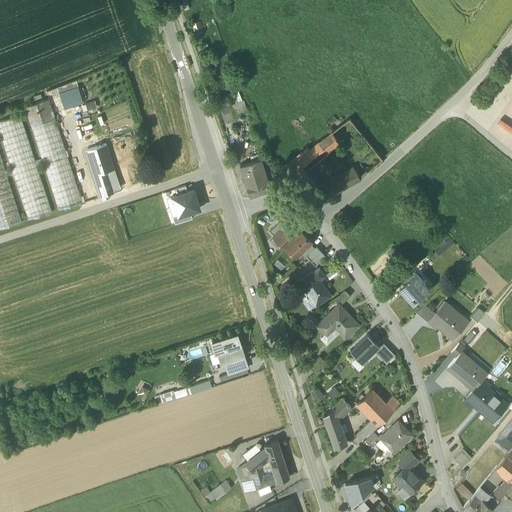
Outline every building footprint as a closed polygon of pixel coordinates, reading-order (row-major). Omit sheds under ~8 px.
[(208,44),(197,45),(198,55),(210,53),(208,44)] [(78,87),(59,93),(64,109),(83,102),(78,87)] [(223,123),(234,119),(229,107),(225,98),(217,101),(220,110),(219,111),(223,123)] [(49,99),(24,107),(41,159),(35,161),(20,115),(0,121),(0,136),(11,169),(5,171),(0,155),(0,229),(22,222),(7,177),(12,175),(27,220),(52,212),(37,167),(43,165),(58,211),(83,203),(49,99)] [(89,110),(98,108),(95,100),(86,103),(89,110)] [(236,104),(229,107),(234,119),(248,114),(243,101),(241,102),(236,104)] [(353,119),(335,129),(339,136),(357,125),(353,119)] [(308,137),(309,135),(308,134),(307,132),(306,131),(305,131),(303,131),(302,132),(301,134),(300,135),(301,137),(302,138),(303,139),(305,139),(306,139),(307,138),(308,137)] [(308,148),(283,168),(293,180),(302,172),(303,173),(339,143),(331,133),(309,151),(308,148)] [(106,144),(96,147),(87,150),(97,183),(109,179),(107,171),(114,169),(106,144)] [(260,159),(240,166),(247,186),(250,196),(277,187),(266,159),(260,161),(260,159)] [(367,172),(360,164),(354,169),(348,174),(328,185),(333,194),(360,179),(367,172)] [(293,180),(289,184),(304,202),(307,201),(311,197),(318,191),(317,190),(303,173),(302,172),(293,180)] [(109,179),(97,183),(94,184),(98,197),(113,193),(109,179)] [(320,188),(326,198),(333,194),(328,185),(320,188)] [(175,193),(170,195),(177,216),(177,218),(190,214),(201,210),(194,187),(186,189),(185,186),(174,190),(175,193)] [(177,218),(177,216),(172,217),(175,225),(192,219),(190,214),(177,218)] [(279,222),(269,232),(274,236),(284,227),(279,222)] [(274,236),(273,237),(284,248),(285,247),(285,246),(299,233),(289,222),(284,227),(274,236)] [(299,233),(285,246),(285,247),(296,257),(299,254),(310,244),(311,242),(300,231),(299,233)] [(310,244),(299,254),(303,259),(306,256),(314,248),(310,244)] [(314,248),(306,256),(311,262),(321,252),(316,247),(314,248)] [(321,252),(311,262),(315,266),(325,257),(321,252)] [(319,268),(299,282),(303,289),(315,306),(330,296),(320,280),(325,276),(319,268)] [(412,270),(401,279),(406,284),(416,274),(412,270)] [(406,284),(399,289),(413,304),(427,291),(423,286),(425,284),(416,274),(406,284)] [(315,306),(303,289),(298,292),(310,310),(315,306)] [(345,291),(336,299),(341,304),(350,296),(345,291)] [(461,315),(444,302),(435,313),(428,321),(429,321),(437,328),(438,326),(453,339),(468,321),(467,321),(468,320),(460,316),(461,315)] [(358,325),(338,305),(316,326),(324,334),(333,326),(345,338),(358,325)] [(435,313),(424,305),(415,313),(427,323),(429,321),(428,321),(435,313)] [(478,308),(470,317),(476,322),(484,313),(478,308)] [(237,334),(211,342),(215,353),(218,352),(221,361),(221,362),(225,361),(243,355),(244,355),(241,346),(237,334)] [(379,347),(367,334),(350,351),(362,364),(374,352),(379,347)] [(379,347),(374,352),(386,365),(395,356),(383,343),(379,347)] [(459,343),(451,353),(456,357),(461,351),(462,352),(465,348),(459,343)] [(456,357),(447,367),(465,382),(465,383),(473,390),(480,382),(482,379),(487,373),(462,352),(461,351),(456,357)] [(215,353),(210,355),(213,364),(221,361),(218,352),(215,353)] [(243,355),(225,361),(229,373),(247,367),(243,355)] [(315,361),(310,355),(305,360),(310,366),(315,361)] [(310,366),(309,366),(315,372),(325,362),(320,356),(315,361),(310,366)] [(188,387),(190,394),(210,388),(207,381),(188,387)] [(480,382),(473,390),(465,399),(493,422),(507,405),(481,383),(480,382)] [(319,388),(312,393),(318,402),(326,398),(319,388)] [(385,404),(372,390),(357,404),(372,420),(378,426),(393,411),(385,404)] [(400,405),(392,397),(385,404),(393,411),(400,405)] [(343,399),(332,408),(337,419),(350,407),(343,399)] [(337,419),(332,408),(324,416),(335,448),(345,444),(337,419)] [(511,419),(496,440),(509,451),(511,447),(511,419)] [(372,420),(355,435),(361,441),(368,434),(369,435),(378,426),(372,420)] [(398,421),(380,439),(393,452),(410,434),(398,421)] [(374,433),(365,441),(370,446),(379,437),(374,433)] [(361,441),(355,435),(352,441),(357,445),(361,441)] [(289,476),(278,440),(264,445),(265,447),(269,458),(271,465),(273,470),(276,481),(289,476)] [(243,455),(248,461),(257,453),(261,451),(256,445),(243,455)] [(269,458),(265,447),(261,451),(257,453),(261,464),(269,458)] [(471,458),(463,449),(454,460),(462,469),(471,458)] [(418,461),(410,452),(399,462),(404,468),(406,466),(409,469),(418,461)] [(248,461),(246,463),(250,468),(253,471),(261,465),(261,464),(257,453),(248,461)] [(511,459),(506,454),(496,467),(507,477),(511,481),(511,459)] [(269,458),(261,464),(262,468),(271,465),(269,458)] [(250,468),(246,463),(237,470),(242,482),(248,480),(245,472),(250,468)] [(273,470),(263,474),(261,465),(253,471),(258,489),(269,484),(276,481),(273,470)] [(409,469),(406,466),(404,468),(393,478),(409,494),(410,493),(413,493),(415,491),(415,488),(422,481),(409,469)] [(250,468),(245,472),(248,480),(252,491),(258,489),(253,471),(250,468)] [(497,486),(490,495),(498,501),(502,497),(507,492),(511,485),(511,481),(507,477),(499,487),(497,486)] [(370,478),(345,484),(352,503),(355,501),(368,489),(372,486),(370,478)] [(242,482),(245,492),(252,491),(248,480),(242,482)] [(210,493),(215,500),(229,488),(225,482),(210,493)] [(269,484),(258,489),(260,495),(272,491),(269,484)] [(490,495),(480,486),(475,493),(481,498),(493,508),(498,501),(490,495)] [(200,492),(204,498),(210,493),(206,487),(200,492)] [(368,489),(355,501),(359,506),(372,494),(368,489)] [(210,493),(204,498),(209,504),(215,500),(210,493)] [(475,493),(463,508),(465,511),(470,511),(481,498),(475,493)] [(289,499),(254,511),(295,511),(290,498),(289,499)] [(489,511),(493,508),(481,498),(470,511),(489,511)]
